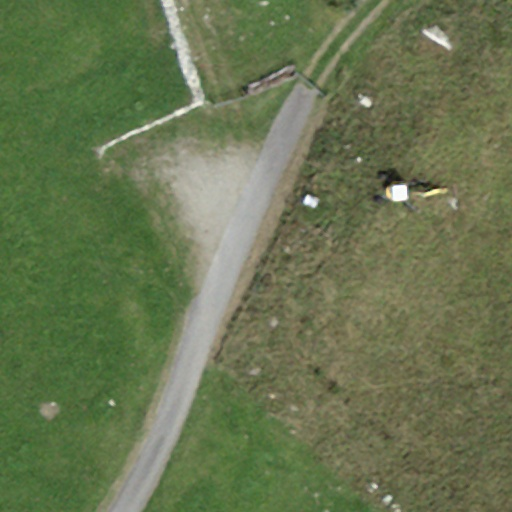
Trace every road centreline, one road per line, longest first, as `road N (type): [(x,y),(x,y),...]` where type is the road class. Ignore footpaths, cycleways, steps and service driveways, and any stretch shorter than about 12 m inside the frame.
road 1 (residential): [(126,511),(276,154)]
road 2 (track): [(276,154),(309,87),(375,0)]
